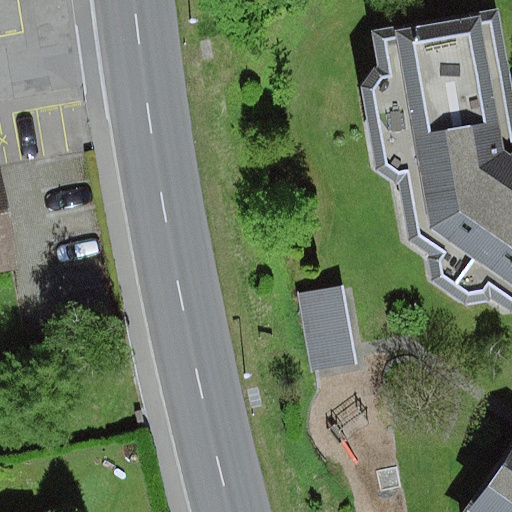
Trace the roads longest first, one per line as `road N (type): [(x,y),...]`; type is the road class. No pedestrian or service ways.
road 1 (primary): [(231,511),(170,240),(139,49)]
road 2 (residential): [(0,77),(139,49)]
